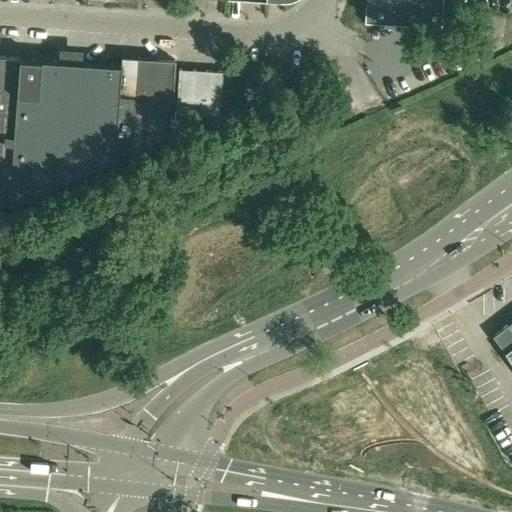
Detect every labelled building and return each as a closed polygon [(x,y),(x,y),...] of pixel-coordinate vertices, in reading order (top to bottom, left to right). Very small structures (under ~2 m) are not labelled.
[(366,0),(366,5),(365,23),(442,27),(442,0),(366,0)] [(121,65),(19,57),(0,55),(0,204),(9,202),(115,157),(115,156),(166,134),(169,98),(172,98),(175,60),(127,56),(121,56),(121,65)] [(220,115),(222,79),(223,71),(179,68),(177,99),(176,112),(220,115)] [(511,322),(493,336),(505,352),(505,353),(511,362),(511,322)] [(432,340),(426,329),(418,334),(424,344),(432,340)]
